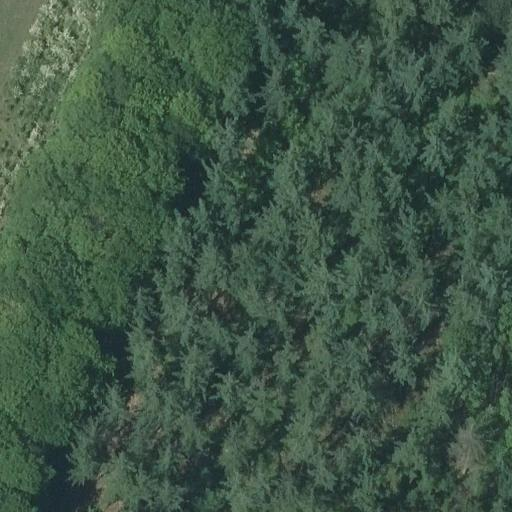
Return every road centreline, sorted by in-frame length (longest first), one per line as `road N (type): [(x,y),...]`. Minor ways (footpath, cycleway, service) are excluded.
road 1 (track): [(0,494),(214,33)]
road 2 (track): [(214,33),(511,84)]
